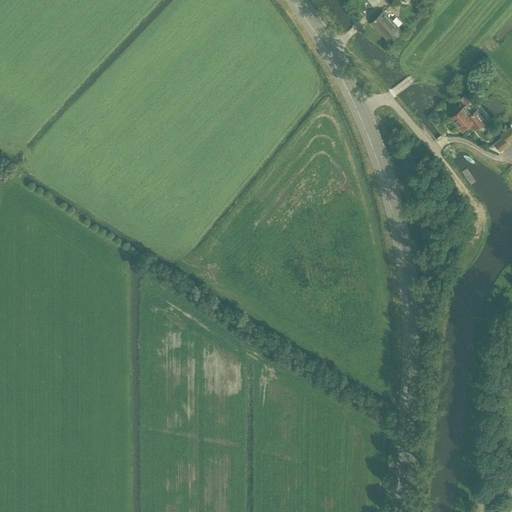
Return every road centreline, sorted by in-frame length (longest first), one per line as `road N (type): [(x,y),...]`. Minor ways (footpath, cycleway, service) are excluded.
road 1 (tertiary): [(402,511),(416,334),(407,254),(361,106)]
road 2 (track): [(14,178),(183,0)]
road 3 (tertiary): [(361,106),(299,0)]
